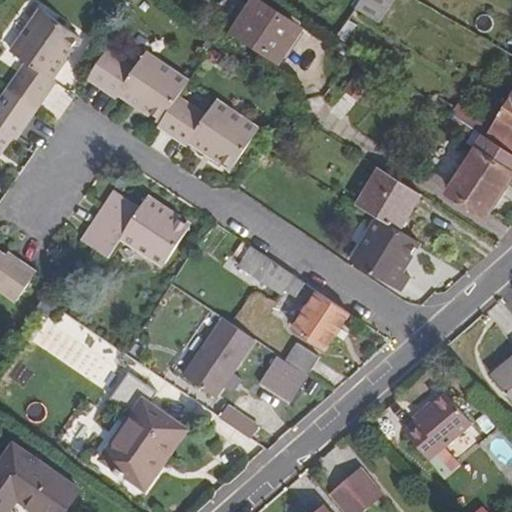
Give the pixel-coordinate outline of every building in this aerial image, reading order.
[(303,31),(256,0),(253,0),(231,34),(280,66),(303,31)] [(378,24),(394,0),(363,0),(357,10),(378,24)] [(6,98),(34,115),(55,86),(50,82),(80,41),(43,14),(14,55),(28,65),(6,98)] [(161,123),(178,100),(187,86),(146,57),(136,72),(107,53),(88,80),(115,101),(120,96),(161,123)] [(384,71),(366,59),(345,92),(363,104),(384,71)] [(16,142),(34,115),(6,98),(0,105),(0,152),(11,138),(16,142)] [(178,100),(161,123),(157,129),(185,149),(190,144),(232,173),(259,134),(216,104),(206,119),(178,100)] [(511,100),(490,133),(511,147),(511,100)] [(485,217),(511,176),(511,154),(457,118),(449,131),(476,150),(448,191),(485,217)] [(356,207),(378,220),(399,233),(421,197),(379,170),(356,207)] [(143,211),(116,194),(83,244),(109,261),(123,241),(166,269),(192,232),(149,203),(143,211)] [(399,233),(378,220),(351,266),(398,295),(408,278),(400,273),(418,244),(399,233)] [(306,286),(251,249),(238,267),(282,298),(287,293),(296,300),(306,286)] [(5,259),(0,255),(0,291),(16,302),(36,274),(7,255),(5,259)] [(255,291),(234,323),(274,349),(289,327),(266,312),(273,302),(255,291)] [(350,317),(318,295),(294,330),(326,352),(350,317)] [(216,400),(256,343),(223,320),(184,377),(216,400)] [(41,345),(94,384),(109,364),(56,325),(41,345)] [(319,360),(297,346),(285,362),(308,376),(319,360)] [(511,400),(511,360),(492,378),(511,400)] [(406,435),(428,461),(444,448),(471,425),(447,396),(416,422),(419,425),(406,435)] [(186,433),(142,402),(120,435),(125,438),(107,465),(145,491),(186,433)] [(260,430),(228,408),(220,420),(252,441),(260,430)] [(483,445),(504,465),(511,457),(511,446),(495,431),(483,445)] [(0,511),(10,511),(19,500),(37,511),(66,511),(80,493),(13,446),(0,465),(0,511)] [(457,464),(444,448),(428,461),(441,477),(457,464)] [(350,480),(373,506),(384,496),(361,470),(350,480)] [(365,511),(373,506),(350,480),(331,497),(344,511),(365,511)]
